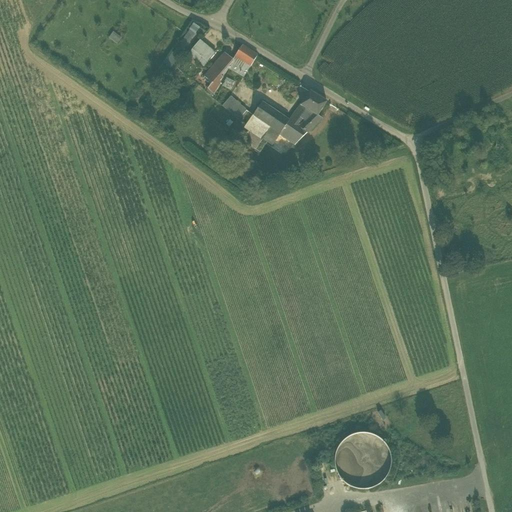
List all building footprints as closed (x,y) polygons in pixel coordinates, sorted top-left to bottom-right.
[(171,68),(200,28),(193,23),(164,64),(171,68)] [(121,38),(113,32),(108,38),(116,45),(121,38)] [(192,49),(208,63),(215,53),(200,40),(192,49)] [(242,63),(250,68),(257,56),(241,46),(234,58),(242,63)] [(208,63),(192,49),(188,55),(203,68),(208,63)] [(208,89),(213,95),(220,84),(219,83),(222,78),(220,77),(226,69),(231,72),(237,74),(237,72),(238,69),(230,63),(231,61),(224,55),(212,69),(216,73),(214,76),(216,78),(211,85),(208,89)] [(242,63),(234,58),(231,61),(230,63),(238,69),(237,72),(239,73),(243,67),(242,63)] [(237,74),(243,78),(250,68),(242,63),(243,67),(239,73),(237,72),(237,74)] [(216,73),(212,69),(203,79),(211,85),(216,78),(214,76),(216,73)] [(235,82),(226,78),(222,87),(230,91),(235,82)] [(300,106),(301,106),(317,116),(318,116),(326,102),(309,92),(300,106)] [(222,106),(238,120),(246,111),(231,96),(222,106)] [(254,116),(270,127),(280,134),(289,121),(262,102),(253,116),(254,116)] [(301,106),(289,121),(307,133),(322,119),(318,116),(317,116),(301,106)] [(249,130),(262,139),(263,140),(270,127),(254,116),(246,128),(249,130)] [(294,145),(307,133),(289,121),(280,134),(280,135),(294,145)] [(280,135),(280,134),(270,127),(263,140),(267,142),(272,146),(279,135),(280,135)] [(242,141),(255,150),(257,148),(262,139),(249,130),(242,141)] [(267,142),(263,140),(262,139),(257,148),(261,151),(267,142)] [(371,438),(357,437),(344,444),(337,456),(336,470),(343,482),(355,490),(369,490),(382,484),(389,472),(390,458),(383,445),(371,438)]
